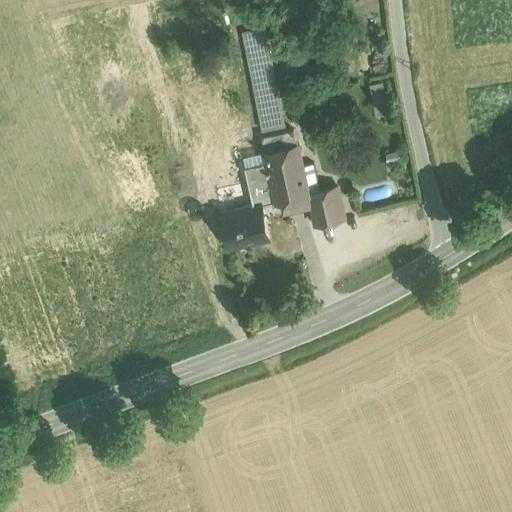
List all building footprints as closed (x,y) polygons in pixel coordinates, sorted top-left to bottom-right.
[(285,124),(264,25),(242,29),(262,129),(285,124)] [(297,108),(304,96),(293,89),(285,101),(297,108)] [(294,127),(261,134),(266,153),(265,153),(268,168),(276,199),(282,198),(284,207),(287,208),(311,203),(309,191),(302,164),(294,127)] [(244,158),(248,173),(268,168),(265,153),(244,158)] [(313,162),(302,164),(309,191),(319,189),(313,162)] [(255,203),(222,211),(230,244),(269,236),(261,203),(276,200),(276,199),(268,168),(248,173),(252,192),(255,203)] [(319,189),(309,191),(311,203),(316,222),(345,215),(338,184),(319,189)] [(220,200),(222,211),(255,203),(252,192),(220,200)]
